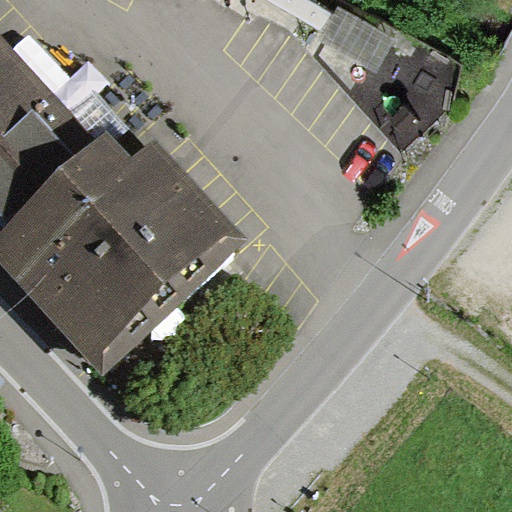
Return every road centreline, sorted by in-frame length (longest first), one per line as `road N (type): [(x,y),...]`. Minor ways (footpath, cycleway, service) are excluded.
road 1 (residential): [(185,511),(341,338),(511,126)]
road 2 (unclassified): [(0,338),(174,511)]
